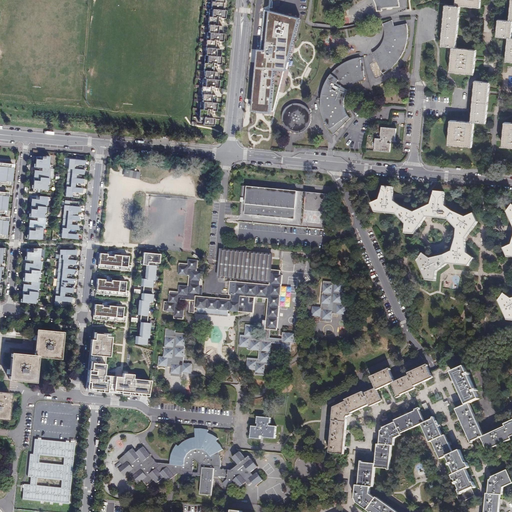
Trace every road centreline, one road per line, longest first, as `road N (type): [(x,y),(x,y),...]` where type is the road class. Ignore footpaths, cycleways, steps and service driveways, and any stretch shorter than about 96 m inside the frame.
road 1 (residential): [(424,356),(408,338),(344,186)]
road 2 (residential): [(28,136),(10,312)]
road 3 (residential): [(102,143),(83,317)]
road 4 (residential): [(75,397),(24,398),(10,487)]
road 5 (residential): [(229,420),(95,399)]
road 6 (residential): [(214,287),(226,154)]
road 7 (tertiary): [(226,154),(102,143)]
road 8 (residential): [(241,32),(226,154)]
